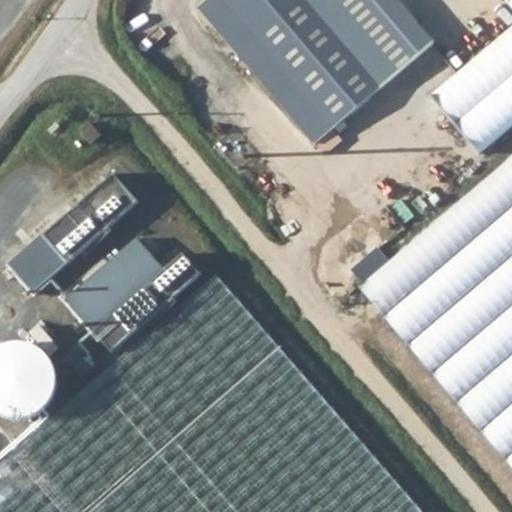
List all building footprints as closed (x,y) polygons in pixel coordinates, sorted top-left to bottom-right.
[(401,94),(391,83),(318,0),(231,0),(351,137),(401,94)] [(396,0),(318,0),(391,83),(435,45),(396,0)] [(511,128),(511,28),(432,96),(481,155),(511,128)] [(511,157),(358,284),(511,464),(511,157)] [(0,511),(413,511),(129,187),(0,298),(0,511)]
